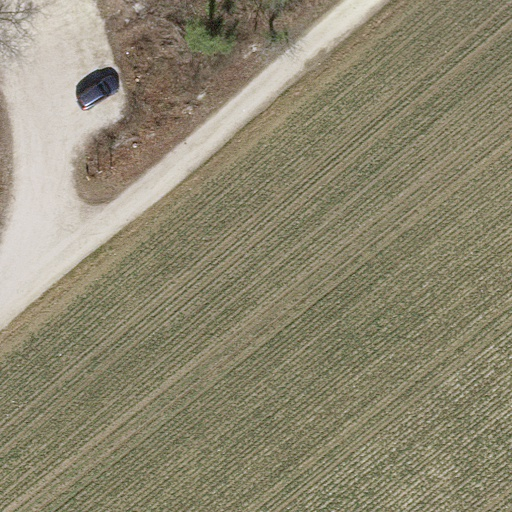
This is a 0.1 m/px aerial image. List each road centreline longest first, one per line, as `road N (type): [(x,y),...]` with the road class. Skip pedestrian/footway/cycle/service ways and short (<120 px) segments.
road 1 (track): [(24,294),(371,0)]
road 2 (track): [(24,294),(60,170),(0,14)]
